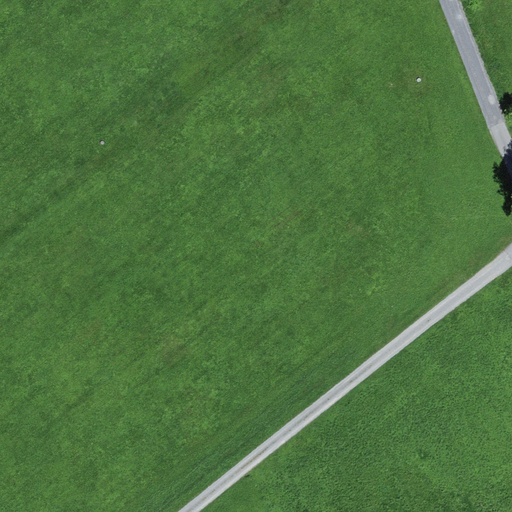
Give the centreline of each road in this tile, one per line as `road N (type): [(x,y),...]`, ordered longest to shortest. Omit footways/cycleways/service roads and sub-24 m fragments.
road 1 (track): [(511,250),(186,511)]
road 2 (track): [(511,165),(447,0)]
